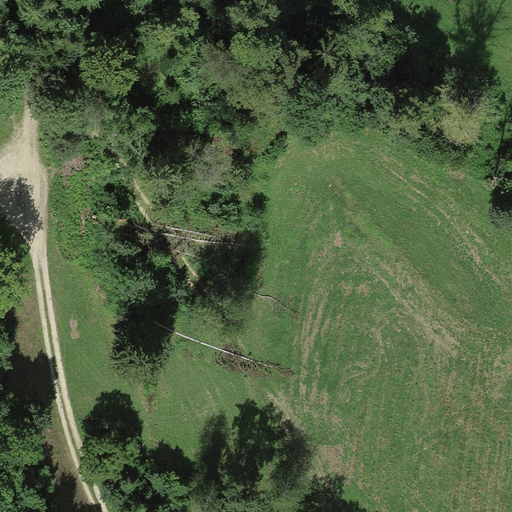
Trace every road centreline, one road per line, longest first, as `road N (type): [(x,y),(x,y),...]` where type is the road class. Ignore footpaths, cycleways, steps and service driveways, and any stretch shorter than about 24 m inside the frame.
road 1 (track): [(0,131),(26,157),(74,452),(99,511)]
road 2 (track): [(26,157),(34,48),(16,0)]
